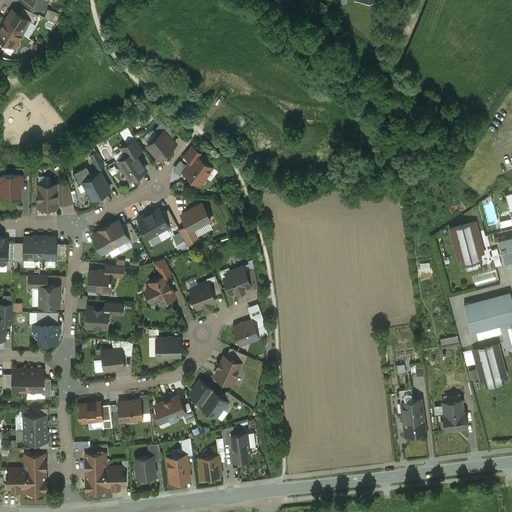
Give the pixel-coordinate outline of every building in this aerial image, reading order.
[(24,0),(24,1),(44,8),(46,0),(24,0)] [(327,5),(321,2),(317,9),(322,12),(327,5)] [(38,15),(22,7),(19,13),(29,20),(33,23),(38,15)] [(62,14),(47,8),(44,17),(57,23),(62,14)] [(19,13),(12,9),(4,22),(21,33),(23,34),(26,29),(25,26),(29,20),(19,13)] [(21,33),(4,22),(0,28),(0,38),(6,42),(14,47),(18,41),(17,39),(21,33)] [(163,120),(154,129),(159,134),(163,130),(170,138),(176,132),(163,120)] [(159,134),(147,145),(159,158),(175,143),(170,138),(163,130),(159,134)] [(135,138),(121,147),(126,155),(134,150),(136,153),(142,149),(135,138)] [(192,146),(184,156),(189,160),(192,156),(197,160),(200,157),(202,153),(192,146)] [(105,165),(96,150),(89,153),(98,169),(105,165)] [(136,153),(134,150),(126,155),(118,160),(130,179),(146,169),(136,153)] [(197,160),(192,156),(189,160),(191,161),(183,171),(199,183),(212,166),(200,157),(197,160)] [(87,166),(73,173),(79,184),(83,182),(83,181),(92,176),(87,166)] [(92,176),(83,181),(83,182),(88,191),(91,192),(93,196),(92,197),(92,198),(110,189),(100,172),(92,176)] [(20,174),(0,174),(0,176),(0,180),(0,188),(0,189),(0,193),(5,193),(8,196),(11,193),(20,193),(20,181),(23,178),(20,176),(20,174)] [(56,183),(38,184),(39,206),(57,206),(57,202),(56,183)] [(69,183),(56,183),(57,202),(73,202),(69,183)] [(202,203),(182,214),(188,225),(190,230),(193,229),(210,219),(202,203)] [(146,215),(146,213),(138,218),(147,234),(155,230),(156,233),(168,226),(169,225),(161,212),(159,208),(146,215)] [(168,208),(161,212),(169,225),(168,226),(170,228),(177,224),(168,208)] [(113,222),(99,229),(100,230),(92,234),(102,253),(128,238),(129,238),(122,226),(119,220),(113,223),(113,222)] [(450,226),(459,261),(484,254),(475,220),(450,226)] [(130,221),(122,226),(129,238),(128,238),(130,242),(138,237),(130,221)] [(188,225),(180,230),(187,244),(198,238),(193,229),(190,230),(188,225)] [(511,235),(499,239),(505,264),(511,262),(511,235)] [(40,236),(24,236),(24,242),(24,258),(40,258),(40,236)] [(56,236),(40,236),(40,258),(46,258),(48,256),(55,256),(55,258),(56,242),(56,236)] [(15,242),(7,241),(7,259),(14,259),(15,242)] [(24,242),(15,242),(14,259),(24,260),(24,258),(24,242)] [(65,243),(56,242),(55,258),(65,258),(65,243)] [(164,257),(153,261),(160,276),(165,274),(165,275),(171,272),(164,257)] [(124,265),(106,263),(106,271),(112,272),(111,275),(123,276),(124,265)] [(243,267),(229,272),(230,275),(225,277),(227,283),(226,286),(227,290),(230,291),(231,292),(237,290),(238,291),(244,289),(243,288),(250,285),(245,272),(243,267)] [(254,268),(245,272),(250,285),(251,288),(258,285),(254,268)] [(106,271),(90,270),(88,288),(98,289),(100,291),(108,291),(110,289),(110,290),(111,275),(112,272),(106,271)] [(160,276),(149,281),(151,285),(147,288),(146,290),(150,300),(157,297),(159,303),(175,295),(165,275),(165,274),(160,276)] [(47,275),(29,275),(28,286),(40,286),(40,285),(46,285),(47,275)] [(215,275),(206,278),(207,281),(208,280),(213,294),(221,291),(215,275)] [(199,286),(190,289),(197,307),(204,305),(204,306),(209,304),(209,302),(215,299),(213,294),(208,280),(207,281),(198,284),(199,286)] [(46,285),(40,285),(40,286),(40,305),(58,305),(58,285),(46,285)] [(511,299),(510,292),(464,304),(471,332),(499,325),(506,348),(511,346),(511,299)] [(15,301),(15,310),(24,310),(24,301),(15,301)] [(123,302),(105,301),(105,307),(109,307),(108,312),(122,313),(123,302)] [(12,304),(0,303),(0,317),(4,317),(4,322),(11,322),(12,304)] [(100,307),(87,306),(86,326),(105,327),(105,319),(108,319),(108,312),(109,307),(105,307),(100,306),(100,307)] [(260,309),(249,313),(252,319),(255,328),(265,325),(263,317),(260,309)] [(58,311),(32,311),(37,311),(36,323),(58,324),(58,311)] [(252,319),(234,326),(240,344),(258,337),(255,328),(252,319)] [(58,324),(36,323),(36,329),(34,331),(34,336),(36,338),(39,338),(39,341),(57,341),(58,324)] [(457,336),(440,339),(441,346),(459,343),(457,336)] [(180,337),(156,338),(156,357),(169,357),(169,355),(180,354),(180,337)] [(134,340),(120,339),(121,347),(122,347),(123,356),(133,354),(134,340)] [(497,344),(473,350),(481,380),(485,378),(487,384),(503,380),(501,374),(505,373),(497,344)] [(121,347),(102,350),(104,370),(124,367),(123,356),(122,347),(121,347)] [(246,354),(230,347),(226,356),(240,362),(240,363),(242,364),(246,354)] [(226,356),(224,355),(221,361),(220,360),(217,367),(218,367),(216,371),(222,374),(220,378),(233,384),(237,375),(235,374),(240,363),(240,362),(226,356)] [(28,369),(13,369),(13,373),(12,387),(12,390),(27,390),(28,369)] [(43,370),(28,369),(27,390),(42,390),(43,378),(43,370)] [(13,373),(2,373),(2,376),(3,376),(2,387),(12,387),(13,373)] [(51,378),(43,378),(42,390),(42,394),(50,394),(51,378)] [(213,389),(200,379),(191,391),(193,396),(195,398),(196,401),(199,401),(201,402),(211,389),(212,389),(213,389)] [(411,388),(399,389),(401,401),(412,399),(411,388)] [(219,394),(215,395),(214,391),(212,389),(211,389),(201,402),(200,404),(216,416),(227,401),(222,397),(219,394)] [(241,401),(227,390),(222,397),(227,401),(236,408),(241,401)] [(177,395),(155,404),(157,410),(156,411),(160,421),(168,418),(169,420),(180,416),(179,414),(182,412),(185,411),(182,404),(180,399),(179,399),(177,395)] [(141,404),(140,398),(118,401),(121,420),(142,417),(141,413),(141,404)] [(412,399),(401,401),(405,435),(426,432),(421,398),(412,399)] [(462,398),(442,401),(444,413),(442,413),(444,429),(467,426),(465,410),(464,410),(462,398)] [(100,400),(80,403),(81,408),(79,408),(80,416),(82,416),(83,421),(102,418),(101,405),(100,400)] [(188,401),(182,404),(185,411),(182,412),(186,422),(195,418),(188,401)] [(148,403),(141,404),(141,413),(149,412),(148,403)] [(109,404),(101,405),(102,418),(102,423),(111,422),(109,404)] [(48,407),(34,408),(35,415),(46,414),(46,415),(48,415),(48,407)] [(35,415),(24,415),(24,428),(46,427),(46,415),(46,414),(35,415)] [(232,425),(222,428),(223,444),(233,442),(231,433),(234,433),(232,425)] [(46,427),(24,428),(24,441),(36,441),(47,440),(46,427)] [(234,433),(231,433),(233,442),(233,447),(231,448),(232,460),(250,458),(247,431),(234,433)] [(190,436),(181,439),(183,455),(186,454),(186,455),(193,454),(190,436)] [(159,442),(147,443),(149,455),(153,455),(154,461),(161,460),(159,442)] [(98,452),(86,453),(86,459),(85,459),(85,468),(86,468),(87,480),(86,480),(86,489),(87,489),(87,490),(98,490),(98,489),(104,489),(104,490),(105,490),(105,485),(105,467),(104,453),(98,453),(98,452)] [(26,455),(26,469),(45,491),(45,489),(46,489),(46,481),(45,481),(44,468),(45,468),(45,460),(44,460),(44,453),(32,454),(26,455)] [(183,455),(167,457),(170,481),(189,478),(186,455),(186,454),(183,455)] [(218,454),(199,457),(202,477),(221,475),(218,454)] [(149,455),(135,457),(138,477),(155,475),(154,461),(153,455),(149,455)] [(121,467),(105,467),(105,485),(112,485),(112,486),(120,486),(119,485),(125,485),(124,474),(121,474),(121,467)] [(34,491),(45,491),(26,469),(9,469),(10,477),(7,477),(7,487),(12,487),(12,489),(20,488),(20,487),(26,487),(26,491),(34,491)]
